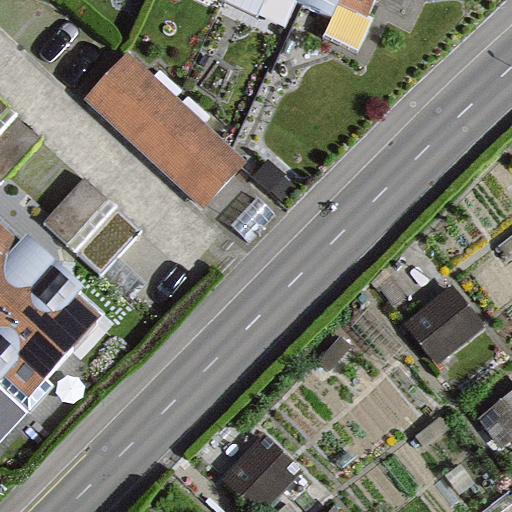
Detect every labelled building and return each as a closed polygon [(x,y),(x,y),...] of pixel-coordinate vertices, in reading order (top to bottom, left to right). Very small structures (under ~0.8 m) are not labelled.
[(371,0),(297,0),(296,1),(360,28),(371,0)] [(234,166),(120,64),(85,103),(200,204),(234,166)] [(49,223),(101,274),(143,232),(91,181),(49,223)] [(0,330),(50,274),(0,229),(0,330)] [(101,320),(50,274),(0,330),(0,396),(18,412),(101,320)] [(484,327),(452,287),(406,324),(438,364),(484,327)] [(511,441),(511,392),(479,419),(503,448),(511,441)] [(261,511),(302,471),(264,435),(222,478),(256,511),(261,511)]
